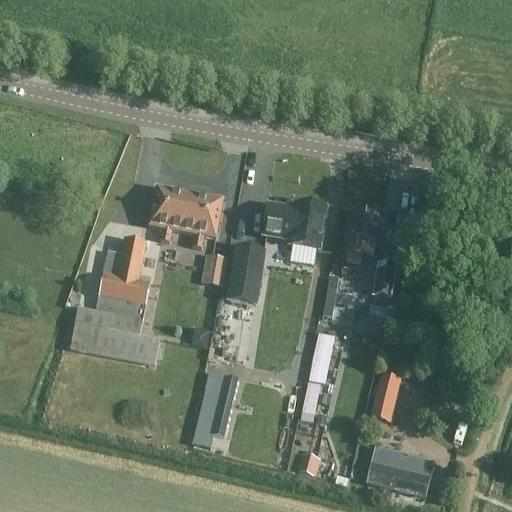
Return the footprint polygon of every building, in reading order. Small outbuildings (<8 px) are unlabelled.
[(184,236),(190,197),(156,191),(149,230),(163,232),(161,245),(170,246),(172,234),(184,236)] [(216,242),(223,204),(190,197),(184,236),(195,238),(193,251),(202,252),(204,240),(216,242)] [(263,238),(283,242),(284,236),(291,238),(290,249),(319,253),(326,212),(296,207),(295,218),(287,217),(287,212),(268,209),(263,238)] [(373,260),(380,220),(351,216),(341,277),(358,279),(362,258),(373,260)] [(104,276),(140,283),(147,244),(124,240),(121,257),(108,254),(104,276)] [(257,308),(265,255),(235,251),(227,304),(257,308)] [(228,261),(207,257),(202,286),(223,290),(228,261)] [(396,269),(377,266),(373,298),(392,301),(396,269)] [(99,301),(145,310),(150,285),(140,283),(104,276),(99,301)] [(326,288),(325,298),(335,299),(336,290),(326,288)] [(143,323),(145,310),(99,301),(96,314),(143,323)] [(143,323),(96,314),(78,311),(70,352),(155,369),(160,341),(140,337),(143,323)] [(201,330),(198,345),(212,348),(215,333),(201,330)] [(402,385),(381,379),(373,413),(394,418),(402,385)] [(237,382),(226,380),(212,439),(224,442),(237,382)] [(319,418),(316,428),(324,430),(327,420),(319,418)] [(214,439),(212,439),(196,436),(193,448),(211,452),(214,439)] [(368,486),(425,500),(434,467),(376,453),(368,486)] [(301,457),(296,474),(316,480),(321,462),(301,457)]
